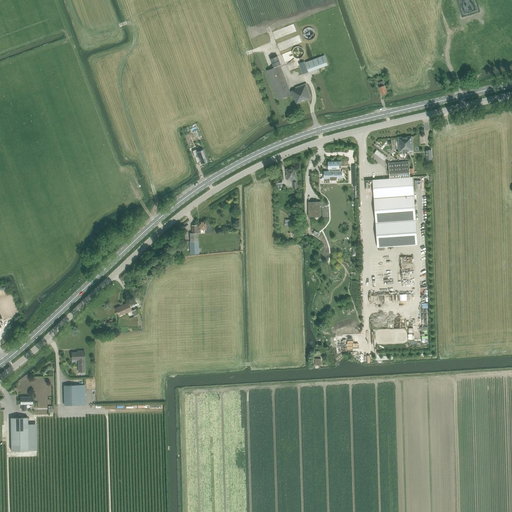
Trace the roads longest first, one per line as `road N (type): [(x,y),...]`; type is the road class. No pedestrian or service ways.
road 1 (unclassified): [(0,378),(227,182),(315,142),(511,95)]
road 2 (secondary): [(511,84),(331,127),(236,166),(154,222),(0,364)]
